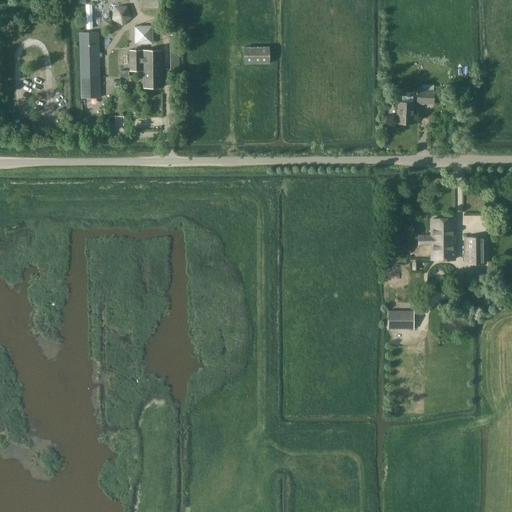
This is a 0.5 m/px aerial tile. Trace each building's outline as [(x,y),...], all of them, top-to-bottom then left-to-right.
[(130,18),(131,17),(127,7),(126,7),(116,8),(115,9),(113,19),(114,20),(122,25),(123,25),(130,18)] [(152,27),(133,27),(134,45),(152,44),(152,27)] [(80,33),(81,98),(100,98),(98,33),(80,33)] [(170,72),(179,72),(179,37),(169,37),(170,72)] [(245,64),(270,63),(269,47),(244,48),(245,64)] [(130,50),(130,71),(143,71),(143,88),(162,88),(162,50),(130,50)] [(434,105),(434,90),(417,89),(416,104),(434,105)] [(397,102),(396,124),(414,125),(415,102),(413,102),(413,96),(399,96),(399,102),(397,102)] [(431,259),(455,259),(454,219),(431,219),(431,236),(419,236),(419,245),(431,245),(431,259)] [(465,264),(486,264),(486,237),(465,237),(465,253),(465,264)] [(413,329),(413,312),(387,311),(387,328),(413,329)]
